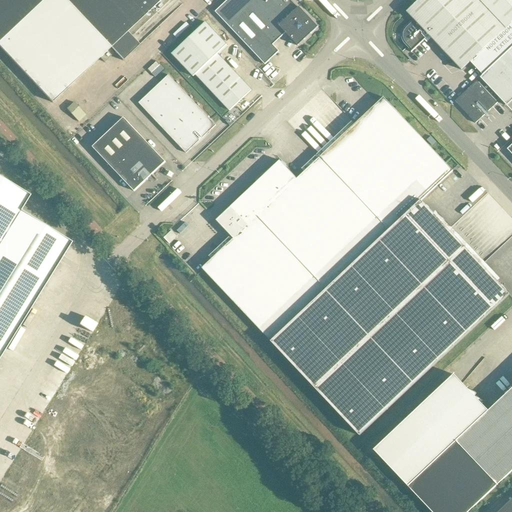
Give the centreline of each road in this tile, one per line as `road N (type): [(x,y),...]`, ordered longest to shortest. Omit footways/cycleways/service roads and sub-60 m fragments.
road 1 (unclassified): [(115,259),(357,29)]
road 2 (unclassified): [(511,192),(357,29)]
